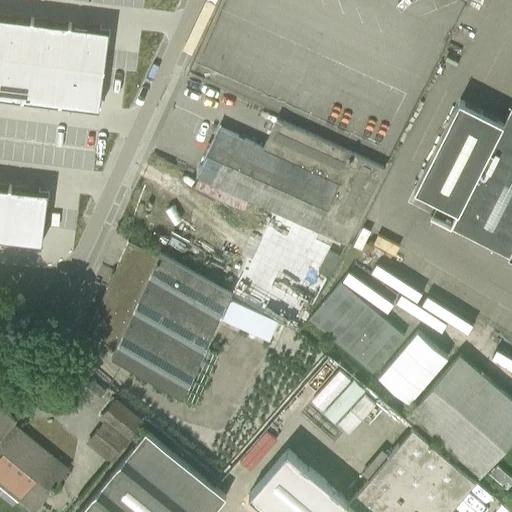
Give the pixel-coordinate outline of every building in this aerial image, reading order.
[(0,94),(98,107),(108,29),(0,14),(0,94)] [(460,100),(415,188),(459,210),(452,225),(509,253),(508,255),(511,256),(511,105),(504,122),(472,106),(460,100)] [(219,126),(197,174),(213,181),(255,200),(255,201),(346,243),(385,166),(347,149),(282,121),(277,118),(264,146),(219,126)] [(0,237),(43,243),(49,191),(0,184),(0,237)] [(231,292),(227,289),(207,277),(186,265),(129,239),(87,333),(117,347),(112,357),(184,397),(231,292)] [(309,318),(372,372),(404,335),(341,281),(309,318)] [(231,299),(223,316),(270,337),(278,319),(231,299)] [(417,330),(378,376),(408,402),(447,356),(417,330)] [(511,437),(511,396),(461,353),(408,415),(479,475),(511,437)] [(92,377),(86,384),(101,397),(107,390),(92,377)] [(101,417),(105,421),(88,441),(110,459),(142,419),(116,398),(101,417)] [(12,423),(16,418),(0,406),(0,402),(0,486),(18,500),(20,497),(34,508),(67,468),(12,423)] [(448,511),(476,479),(413,426),(349,501),(288,449),(249,495),(269,511),(448,511)] [(266,511),(234,486),(227,495),(146,430),(79,511),(266,511)] [(511,476),(497,463),(489,472),(507,488),(511,482),(511,476)]
